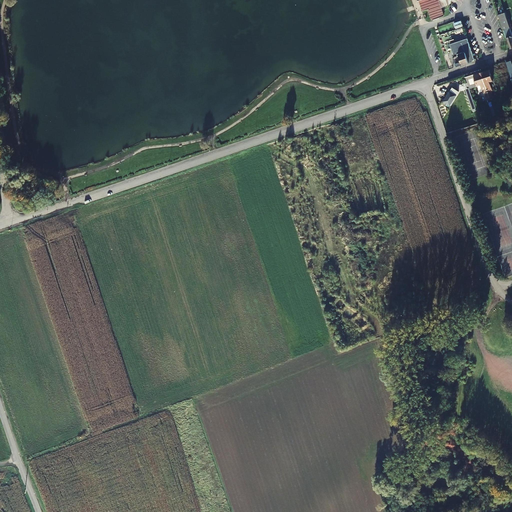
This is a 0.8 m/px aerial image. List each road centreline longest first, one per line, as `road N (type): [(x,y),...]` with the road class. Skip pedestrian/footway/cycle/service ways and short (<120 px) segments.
road 1 (residential): [(6,222),(424,82)]
road 2 (residential): [(511,301),(496,287),(424,82)]
